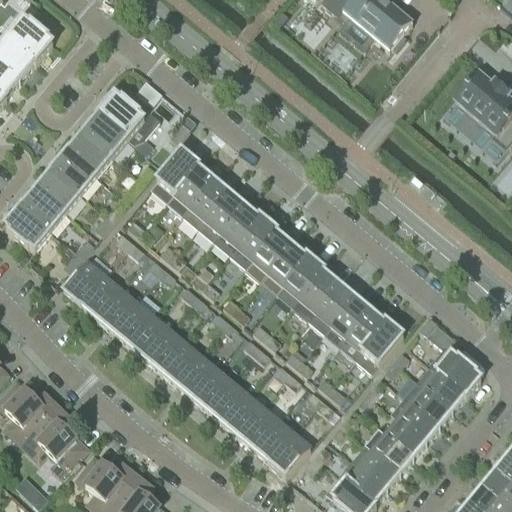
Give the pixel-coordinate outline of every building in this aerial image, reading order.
[(345,0),(331,18),(346,30),(349,26),(389,58),(393,54),(396,56),(405,46),(402,43),(412,31),(379,3),(382,0),(345,0)] [(7,47),(36,71),(52,52),(46,47),(48,45),(30,31),(29,32),(23,27),(7,47)] [(36,71),(7,47),(0,54),(0,72),(19,88),(33,71),(35,72),(36,71)] [(0,72),(0,103),(6,108),(6,107),(5,105),(19,88),(0,72)] [(468,121),(459,132),(473,144),(482,134),(494,143),(491,146),(505,158),(511,150),(511,125),(511,126),(511,125),(511,109),(507,105),(509,102),(494,90),(492,93),(478,82),(454,110),(468,121)] [(98,123),(128,147),(134,152),(142,148),(159,128),(150,120),(144,128),(138,123),(139,122),(122,107),(120,108),(114,103),(98,123)] [(128,147),(98,123),(97,124),(99,125),(85,143),(112,166),(128,147)] [(170,146),(177,152),(189,137),(182,131),(170,146)] [(112,166),(85,143),(70,160),(68,159),(68,160),(97,184),(112,166)] [(97,184),(68,160),(52,178),(82,203),(97,184)] [(150,197),(166,212),(198,173),(181,160),(150,197)] [(136,186),(144,192),(155,179),(147,173),(136,186)] [(166,212),(182,225),(212,188),(197,176),(199,174),(198,173),(166,212)] [(82,203),(52,178),(51,179),(53,181),(39,198),(66,221),(82,203)] [(144,192),(136,186),(125,199),(133,205),(144,192)] [(212,188),(182,225),(197,238),(227,201),(212,188)] [(66,221),(39,198),(24,215),(22,214),(21,215),(51,240),(66,221)] [(227,201),(197,238),(213,251),(243,214),(227,201)] [(106,223),(113,229),(125,214),(118,208),(106,223)] [(243,214),(213,251),(229,264),(260,226),(259,225),(258,227),(243,214)] [(51,240),(21,215),(5,234),(11,239),(10,241),(28,255),(29,254),(35,259),(51,240)] [(113,229),(106,223),(95,236),(102,242),(113,229)] [(260,226),(229,264),(244,277),(276,239),(260,226)] [(139,244),(145,237),(133,227),(127,235),(139,244)] [(145,237),(139,244),(149,253),(155,245),(145,237)] [(276,239),(244,277),(243,279),(258,292),(260,290),(290,254),(276,242),(277,240),(276,239)] [(127,258),(133,250),(122,241),(116,248),(127,258)] [(75,259),(82,266),(93,253),(86,246),(75,259)] [(133,250),(127,258),(138,266),(144,259),(133,250)] [(290,254),(260,290),(275,303),(307,265),(306,264),(305,266),(290,254)] [(170,270),(176,263),(166,255),(160,262),(170,270)] [(82,266),(75,259),(63,274),(70,280),(82,266)] [(176,263),(170,270),(180,279),(186,272),(176,263)] [(307,265),(275,303),(291,316),(323,278),(307,265)] [(159,284),(165,276),(155,268),(148,275),(159,284)] [(80,315),(104,285),(88,271),(63,301),(80,315)] [(165,276),(159,284),(169,292),(175,285),(165,276)] [(323,278),(291,316),(307,329),(337,293),(323,281),(324,279),(323,278)] [(201,297),(208,289),(197,281),(191,288),(201,297)] [(97,326),(120,298),(104,285),(80,315),(81,316),(83,314),(97,326)] [(208,289),(201,297),(213,306),(219,299),(208,289)] [(337,293),(307,329),(323,343),(353,306),(337,293)] [(190,310),(196,303),(186,294),(180,302),(190,310)] [(113,339),(136,311),(120,298),(97,326),(113,339)] [(196,303),(190,310),(201,319),(207,312),(196,303)] [(353,306),(323,343),(339,356),(369,319),(353,306)] [(233,323),(239,315),(229,307),(223,314),(233,323)] [(129,352),(152,324),(136,311),(113,339),(129,352)] [(239,315),(233,323),(243,331),(249,324),(239,315)] [(369,319),(339,356),(354,369),(386,331),(385,330),(384,332),(369,319)] [(222,336),(228,329),(218,321),(212,328),(222,336)] [(144,365),(167,337),(152,324),(129,352),(144,365)] [(436,332),(429,326),(419,338),(426,344),(436,332)] [(228,329),(222,336),(232,345),(238,338),(228,329)] [(386,331),(354,369),(371,383),(403,344),(386,331)] [(265,349),(271,342),(259,332),(252,339),(265,349)] [(160,378),(183,351),(167,337),(144,365),(160,378)] [(271,342),(265,349),(274,357),(281,350),(271,342)] [(253,363),(259,355),(249,347),(243,354),(253,363)] [(176,391),(199,364),(183,351),(160,378),(176,391)] [(259,355),(253,363),(264,371),(270,364),(259,355)] [(296,375),(302,368),(292,359),(286,367),(296,375)] [(401,359),(392,369),(400,376),(408,366),(401,359)] [(437,380),(466,404),(480,388),(474,383),(475,381),(458,367),(457,368),(451,363),(437,380)] [(192,404),(215,377),(199,364),(176,391),(192,404)] [(302,368),(296,375),(306,384),(312,376),(302,368)] [(391,386),(400,376),(392,369),(384,380),(391,386)] [(0,389),(8,382),(0,373),(0,389)] [(285,389),(291,381),(281,373),(274,380),(285,389)] [(416,389),(451,419),(464,404),(465,405),(466,404),(437,380),(430,374),(416,389)] [(207,418),(230,390),(215,377),(192,404),(207,418)] [(291,381),(285,389),(295,397),(301,390),(291,381)] [(327,401),(333,394),(323,385),(317,393),(327,401)] [(21,452),(21,453),(58,416),(43,402),(36,409),(16,389),(0,405),(0,414),(29,443),(21,452)] [(451,419),(416,389),(403,405),(438,434),(451,419)] [(223,431),(246,403),(230,390),(207,418),(223,431)] [(375,391),(366,401),(374,407),(382,397),(375,391)] [(333,394),(327,401),(339,411),(345,404),(333,394)] [(316,415),(322,408),(312,399),(306,406),(316,415)] [(365,417),(374,407),(366,401),(358,411),(365,417)] [(239,444),(262,416),(246,403),(223,431),(239,444)] [(390,421),(425,450),(438,434),(403,405),(390,421)] [(322,408),(316,415),(328,425),(334,417),(322,408)] [(58,416),(21,453),(38,469),(47,461),(56,469),(50,474),(58,483),(64,477),(64,478),(85,457),(65,437),(72,430),(58,416)] [(255,457),(278,429),(262,416),(239,444),(255,457)] [(385,443),(412,466),(425,450),(390,421),(397,427),(385,443)] [(349,422),(340,432),(348,438),(356,428),(349,422)] [(269,472),(293,442),(278,429),(255,457),(269,469),(268,471),(269,472)] [(339,448),(348,438),(340,432),(332,442),(339,448)] [(366,454),(399,481),(412,466),(385,443),(379,438),(366,454)] [(293,442),(269,472),(285,485),(310,456),(293,442)] [(323,453),(314,463),(322,470),(330,459),(323,453)] [(353,469),(386,497),(399,481),(366,454),(353,469)] [(312,481),(322,470),(314,463),(304,475),(312,481)] [(87,511),(116,511),(137,485),(121,473),(115,481),(93,464),(75,487),(94,502),(87,511)] [(511,468),(509,466),(496,482),(511,495),(511,468)] [(340,485),(372,511),(374,511),(386,497),(353,469),(340,485)] [(511,511),(511,495),(496,482),(483,498),(499,511),(511,511)] [(153,498),(137,485),(116,511),(155,511),(147,506),(153,498)] [(372,511),(340,485),(326,502),(338,511),(336,511),(372,511)] [(499,511),(483,498),(471,511),(499,511)]
